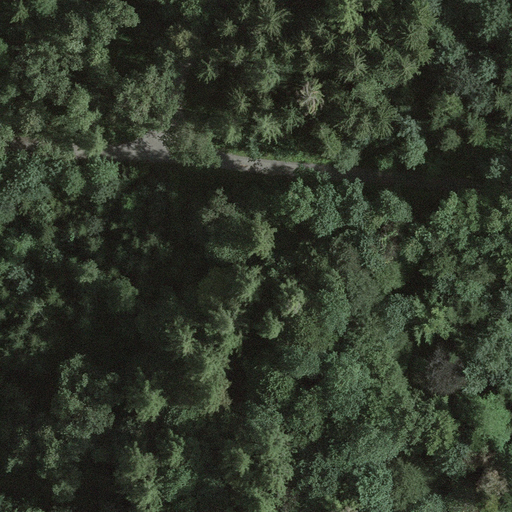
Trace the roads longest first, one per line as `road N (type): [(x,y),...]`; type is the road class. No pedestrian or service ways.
road 1 (track): [(0,143),(375,167),(511,198)]
road 2 (track): [(240,0),(147,153)]
